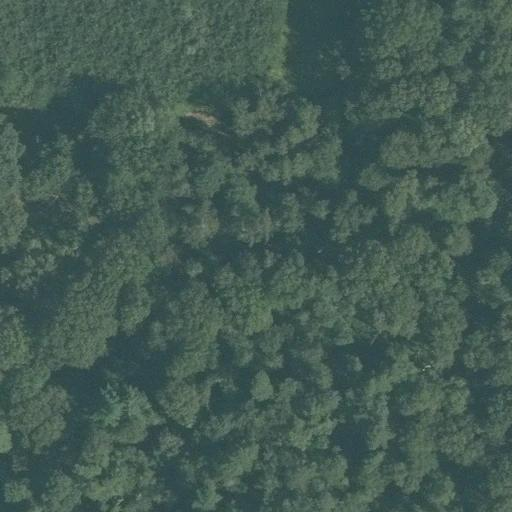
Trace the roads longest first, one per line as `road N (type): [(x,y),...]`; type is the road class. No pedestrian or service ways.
road 1 (track): [(511,151),(420,511)]
road 2 (track): [(220,284),(307,252),(511,235)]
